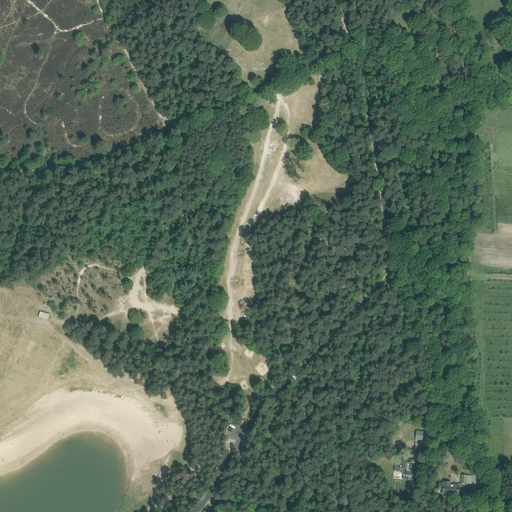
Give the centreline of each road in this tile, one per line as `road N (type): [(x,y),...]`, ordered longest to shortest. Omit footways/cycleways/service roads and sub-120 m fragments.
road 1 (unclassified): [(240,438),(264,401),(391,268),(348,0)]
road 2 (track): [(247,233),(283,158),(287,130),(277,78)]
road 3 (track): [(247,233),(233,296),(246,291),(249,240)]
road 4 (track): [(0,424),(59,387),(112,373)]
